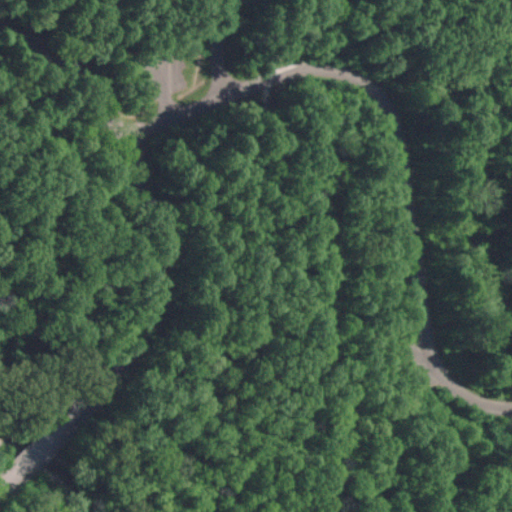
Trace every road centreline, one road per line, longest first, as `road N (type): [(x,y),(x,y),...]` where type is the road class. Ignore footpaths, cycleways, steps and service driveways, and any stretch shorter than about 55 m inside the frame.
road 1 (residential): [(119,138),(271,76),(344,72),(391,109),(424,337),(440,373),(492,407),(511,403)]
road 2 (residential): [(0,34),(48,54),(102,99),(156,253),(156,286),(139,342),(66,420)]
